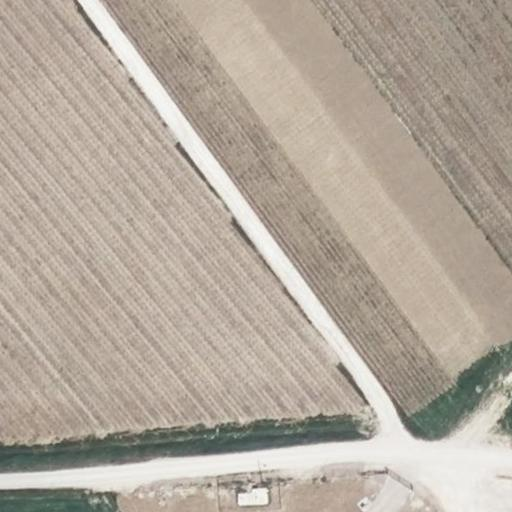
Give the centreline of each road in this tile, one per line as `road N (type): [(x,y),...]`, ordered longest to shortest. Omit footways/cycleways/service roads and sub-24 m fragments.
road 1 (track): [(87,0),(407,447)]
road 2 (track): [(0,475),(407,447),(511,459)]
